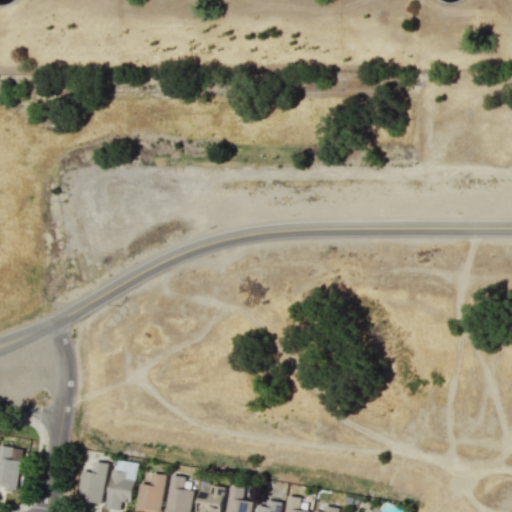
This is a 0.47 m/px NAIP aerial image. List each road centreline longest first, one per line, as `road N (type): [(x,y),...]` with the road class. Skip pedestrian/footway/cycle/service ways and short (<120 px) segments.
road 1 (residential): [(511,227),(291,229),(216,242),(101,295)]
road 2 (residential): [(53,322),(64,388),(44,511)]
